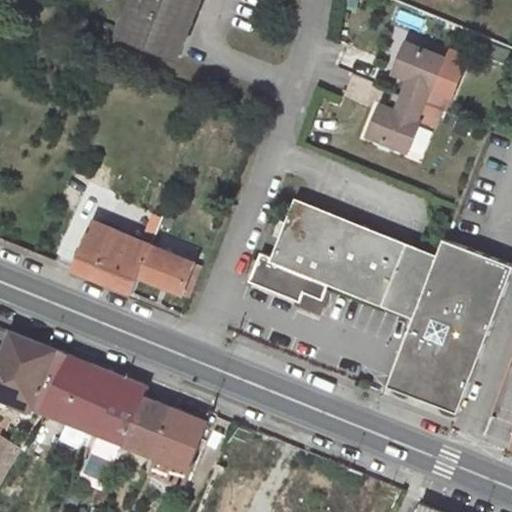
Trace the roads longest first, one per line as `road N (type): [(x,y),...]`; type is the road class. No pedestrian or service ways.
road 1 (residential): [(192,359),(290,111),(317,0)]
road 2 (primary): [(511,489),(192,359)]
road 3 (primary): [(192,359),(0,280)]
road 4 (unknown): [(511,301),(445,462)]
